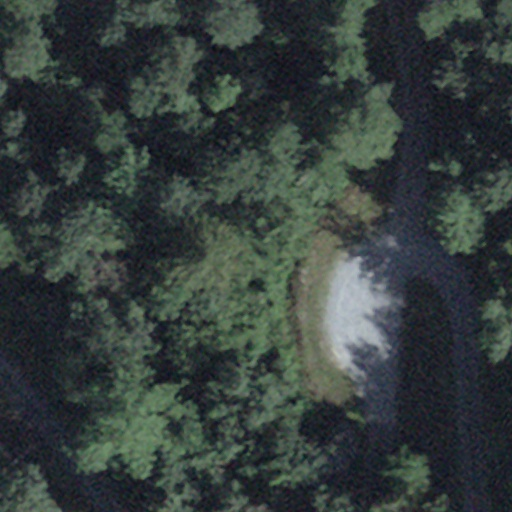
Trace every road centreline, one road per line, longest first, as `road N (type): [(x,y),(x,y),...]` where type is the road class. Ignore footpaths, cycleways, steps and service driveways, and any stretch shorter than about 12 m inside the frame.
road 1 (track): [(396,0),(410,67),(410,238),(367,259),(357,283),(371,457),(365,511)]
road 2 (track): [(410,238),(437,244),(458,262),(467,288),(469,454),(478,511)]
road 3 (track): [(119,511),(0,364)]
